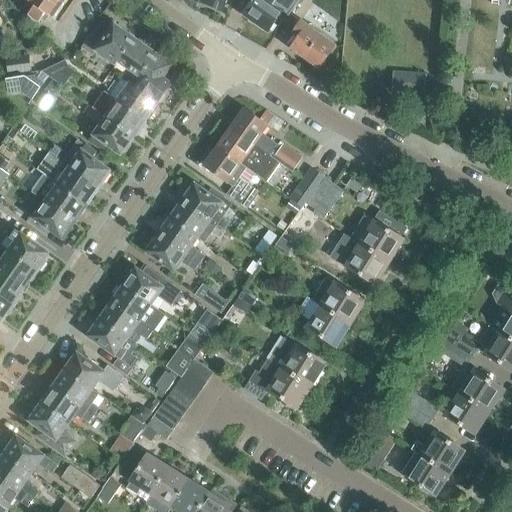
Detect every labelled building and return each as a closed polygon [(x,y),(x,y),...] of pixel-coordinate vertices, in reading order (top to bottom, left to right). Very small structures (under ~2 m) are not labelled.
[(24,0),(34,7),(28,16),(33,21),(38,24),(45,14),(53,20),(67,0),(24,0)] [(191,0),(191,1),(222,12),(226,0),(191,0)] [(253,0),(243,15),(268,33),(283,11),(288,15),(298,0),(253,0)] [(322,11),(322,20),(339,21),(340,0),(316,0),(315,11),(322,11)] [(299,38),(291,49),(319,69),(335,47),(301,22),(293,33),(299,38)] [(101,23),(82,49),(93,57),(96,53),(117,68),(121,63),(119,62),(134,40),(112,25),(109,29),(101,23)] [(157,56),(134,40),(119,62),(121,63),(132,71),(127,77),(129,78),(137,85),(157,56)] [(167,42),(162,49),(166,51),(170,45),(167,42)] [(157,56),(137,85),(160,101),(172,85),(164,80),(172,67),(157,56)] [(67,60),(43,71),(64,86),(75,70),(69,65),(67,60)] [(393,70),(391,92),(424,96),(426,73),(393,70)] [(160,101),(137,85),(129,78),(126,82),(117,75),(104,92),(146,121),(160,101)] [(21,93),(31,100),(32,100),(40,88),(24,77),(7,80),(9,95),(21,93)] [(36,103),(44,110),(53,98),(45,91),(36,103)] [(104,92),(93,108),(94,109),(134,138),(146,121),(104,92)] [(88,105),(82,113),(88,117),(94,109),(93,108),(88,105)] [(121,156),(134,138),(94,109),(88,117),(87,118),(100,128),(94,137),(121,156)] [(244,110),(231,129),(284,167),(292,172),(301,158),(279,142),(277,145),(261,134),(267,126),(273,118),(266,112),(260,120),(244,110)] [(231,129),(218,148),(247,169),(265,182),(270,174),(276,179),(284,167),(231,129)] [(56,148),(50,156),(96,189),(100,184),(104,185),(111,174),(93,160),(97,155),(86,147),(85,148),(79,144),(69,158),(56,148)] [(240,178),(247,169),(218,148),(204,167),(233,188),(227,196),(249,211),(261,193),(240,178)] [(38,172),(44,177),(87,208),(94,199),(93,194),(96,189),(50,156),(49,155),(38,172)] [(0,156),(0,169),(3,171),(3,172),(9,163),(0,156)] [(306,181),(316,188),(323,178),(313,171),(306,181)] [(33,194),(73,223),(77,217),(81,216),(87,208),(44,177),(38,186),(33,194)] [(323,178),(316,188),(305,205),(313,211),(332,185),(323,178)] [(302,209),(305,205),(316,188),(306,181),(291,201),(302,208),(302,209)] [(223,232),(229,224),(222,219),(231,205),(211,190),(208,194),(192,183),(185,193),(187,198),(183,203),(223,232)] [(342,192),(332,185),(313,211),(310,214),(320,221),(342,192)] [(70,227),(73,223),(33,194),(27,201),(40,211),(33,220),(63,242),(71,231),(70,227)] [(291,201),(287,208),(298,215),(302,209),(302,208),(291,201)] [(169,217),(198,238),(205,243),(211,234),(221,240),(225,234),(223,232),(183,203),(180,208),(175,208),(169,217)] [(191,247),(198,238),(169,217),(162,227),(163,231),(159,236),(199,265),(205,257),(191,247)] [(351,239),(357,243),(358,243),(390,263),(404,240),(372,220),(363,234),(357,230),(351,239)] [(287,225),(281,221),(277,226),(283,231),(287,225)] [(9,252),(37,272),(49,255),(8,226),(2,234),(15,244),(9,252)] [(253,250),(262,256),(276,236),(268,230),(253,250)] [(152,241),(144,252),(174,273),(181,264),(194,273),(199,265),(159,236),(156,241),(152,241)] [(289,254),(294,246),(281,238),(276,246),(289,254)] [(357,243),(343,266),(376,286),(390,263),(358,243),(357,243)] [(0,270),(25,289),(37,272),(9,252),(3,262),(0,259),(0,270)] [(255,258),(246,271),(253,276),(262,263),(255,258)] [(223,268),(210,259),(204,266),(217,276),(223,268)] [(136,270),(125,286),(152,306),(158,298),(171,307),(181,292),(145,267),(141,273),(136,270)] [(0,296),(13,305),(25,289),(0,270),(0,296)] [(311,301),(318,306),(319,306),(350,326),(365,304),(326,278),(311,301)] [(495,329),(498,331),(511,339),(511,297),(484,279),(476,291),(502,308),(490,326),(495,329)] [(194,296),(221,314),(229,303),(202,284),(194,296)] [(125,286),(112,304),(153,332),(158,325),(151,320),(158,310),(152,306),(125,286)] [(252,305),(257,298),(244,290),(239,297),(252,305)] [(0,322),(1,323),(13,305),(0,296),(0,322)] [(239,297),(234,305),(247,314),(252,305),(239,297)] [(309,320),(304,328),(336,348),(350,326),(319,306),(318,306),(311,301),(307,298),(298,313),(309,320)] [(153,332),(112,304),(100,321),(128,340),(135,330),(157,347),(163,339),(153,332)] [(207,310),(190,333),(193,335),(206,344),(222,320),(207,310)] [(136,346),(128,340),(100,321),(88,338),(119,359),(114,366),(124,374),(135,359),(130,355),(136,346)] [(511,339),(498,331),(495,329),(490,326),(479,344),(481,346),(479,349),(511,370),(511,339)] [(449,331),(443,341),(471,357),(476,348),(449,331)] [(180,351),(192,361),(193,359),(194,359),(199,353),(206,344),(193,335),(186,343),(180,351)] [(311,388),(326,364),(284,338),(269,361),(311,388)] [(471,357),(443,341),(437,350),(464,368),(471,357)] [(180,351),(168,368),(181,377),(181,376),(187,368),(192,361),(180,351)] [(78,354),(66,372),(93,391),(99,381),(113,391),(122,378),(108,368),(104,373),(78,354)] [(192,361),(187,368),(207,383),(214,373),(194,359),(193,359),(192,361)] [(261,401),(268,391),(297,410),(311,388),(269,361),(267,360),(258,374),(255,372),(244,390),(261,401)] [(434,366),(430,363),(425,371),(433,376),(435,372),(434,366)] [(187,368),(181,376),(181,377),(180,378),(199,393),(207,383),(187,368)] [(489,413),(503,390),(471,371),(463,384),(454,379),(449,388),(457,393),(489,413)] [(95,417),(105,424),(111,417),(92,404),(98,394),(93,391),(66,372),(54,388),(95,417)] [(199,393),(180,378),(173,387),(193,401),(199,393)] [(167,397),(186,411),(193,401),(173,387),(167,397)] [(54,388),(42,405),(68,424),(76,414),(90,424),(95,417),(54,388)] [(155,394),(161,398),(165,393),(159,389),(155,394)] [(410,393),(404,403),(431,420),(437,409),(410,393)] [(475,436),(489,413),(457,393),(443,416),(475,436)] [(160,406),(179,420),(186,411),(167,397),(160,406)] [(431,420),(404,403),(397,414),(424,430),(431,420)] [(66,457),(76,443),(62,433),(68,424),(42,405),(30,422),(40,430),(36,436),(66,457)] [(153,416),(172,430),(179,420),(160,406),(153,416)] [(152,413),(144,408),(137,409),(132,416),(144,424),(152,413)] [(132,416),(120,433),(122,434),(123,436),(135,443),(141,435),(146,426),(144,425),(144,424),(132,416)] [(146,426),(165,440),(172,430),(153,416),(146,426)] [(409,451),(414,454),(449,477),(464,453),(433,433),(424,448),(415,443),(409,451)] [(384,434),(365,466),(364,466),(375,473),(395,441),(384,434)] [(32,475),(39,466),(52,475),(58,467),(17,438),(13,444),(11,442),(2,454),(32,475)] [(143,459),(130,450),(124,458),(114,473),(129,482),(128,483),(130,483),(126,489),(137,495),(141,489),(150,494),(168,466),(147,453),(143,459)] [(0,477),(33,501),(38,494),(25,484),(32,475),(2,454),(0,456),(0,477)] [(400,475),(436,498),(449,477),(414,454),(400,475)] [(91,499),(100,486),(71,465),(61,478),(91,499)] [(146,504),(158,511),(168,511),(171,508),(170,507),(188,479),(168,466),(150,494),(151,495),(146,504)] [(28,508),(33,501),(0,477),(0,502),(8,508),(15,499),(28,508)] [(121,485),(111,478),(98,497),(108,504),(121,485)] [(170,507),(171,508),(177,511),(196,511),(209,492),(188,479),(170,507)] [(216,497),(209,492),(196,511),(230,511),(236,503),(218,492),(216,497)]
